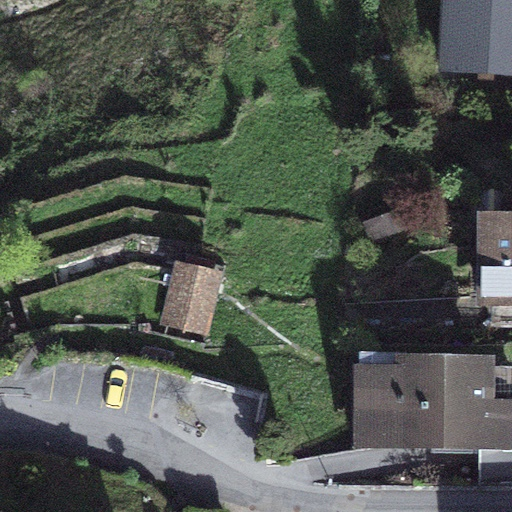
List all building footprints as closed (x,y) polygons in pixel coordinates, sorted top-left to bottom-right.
[(511,70),(511,0),(450,0),(446,67),(511,70)] [(400,248),(394,226),(402,224),(399,215),(362,225),(367,242),(376,239),(380,254),(400,248)] [(511,227),(488,227),(486,299),(493,299),(511,299),(511,227)] [(181,272),(167,321),(202,330),(215,281),(181,272)] [(511,299),(493,299),(492,326),(511,326),(511,299)] [(361,370),(405,370),(406,358),(361,358),(361,370)] [(433,442),(511,442),(511,371),(405,370),(361,370),(361,441),(433,442)] [(482,451),(511,451),(511,442),(433,442),(433,451),(482,451)] [(511,451),(482,451),(482,482),(511,482),(511,451)]
